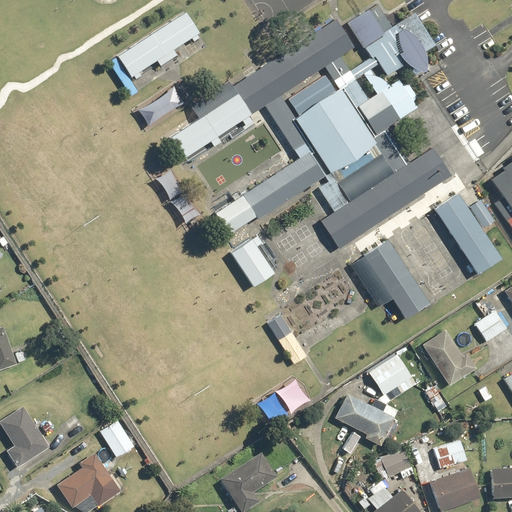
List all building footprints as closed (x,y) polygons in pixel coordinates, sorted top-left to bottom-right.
[(373,56),(386,75),(405,62),(411,67),(420,70),(424,68),(425,60),(423,51),(434,45),(412,11),(381,33),(367,9),(347,22),(363,47),(370,58),(373,56)] [(198,32),(184,11),(115,56),(129,77),(156,59),(160,65),(176,55),(172,49),(198,32)] [(232,96),(245,116),(351,48),(332,19),(227,88),(232,96)] [(314,148),(214,213),(226,233),(253,215),(256,219),(313,182),(332,212),(408,163),(384,127),(414,107),(396,79),(366,98),(353,78),(294,117),(314,148)] [(180,105),(169,88),(134,112),(145,128),(180,105)] [(232,96),(164,141),(177,161),(245,116),(232,96)] [(332,212),(318,220),(338,250),(450,177),(431,148),(408,163),(332,212)] [(511,201),(511,156),(511,157),(488,182),(504,207),(511,201)] [(499,257),(457,194),(434,209),(475,273),(499,257)] [(251,238),(229,252),(252,287),(274,273),(251,238)] [(429,302),(387,239),(363,254),(405,318),(429,302)] [(476,322),(487,339),(507,327),(496,310),(476,322)] [(279,312),(265,321),(279,342),(293,334),(279,312)] [(0,368),(17,362),(14,352),(15,352),(5,324),(0,326),(0,368)] [(446,327),(423,343),(451,384),(474,368),(446,327)] [(372,368),(386,393),(412,377),(398,353),(372,368)] [(491,399),(483,386),(475,391),(482,404),(491,399)] [(443,406),(431,387),(421,393),(433,413),(443,406)] [(394,415),(349,393),(337,417),(382,439),(394,415)] [(18,464),(25,459),(49,445),(24,404),(1,418),(15,443),(7,448),(18,464)] [(117,420),(101,431),(117,455),(133,445),(117,420)] [(480,429),(479,438),(493,440),(495,423),(471,420),(470,428),(480,429)] [(436,448),(441,465),(465,457),(460,440),(436,448)] [(381,457),(389,476),(412,466),(403,447),(381,457)] [(84,467),(59,482),(77,511),(85,511),(120,490),(106,467),(96,451),(80,461),(84,467)] [(243,511),(260,501),(254,492),(277,477),(262,454),(221,481),(236,504),(237,503),(242,511),(243,511)] [(433,480),(442,509),(481,496),(471,467),(433,480)] [(511,469),(493,471),(494,497),(511,496),(511,469)] [(372,511),(421,511),(422,511),(404,488),(372,511)]
